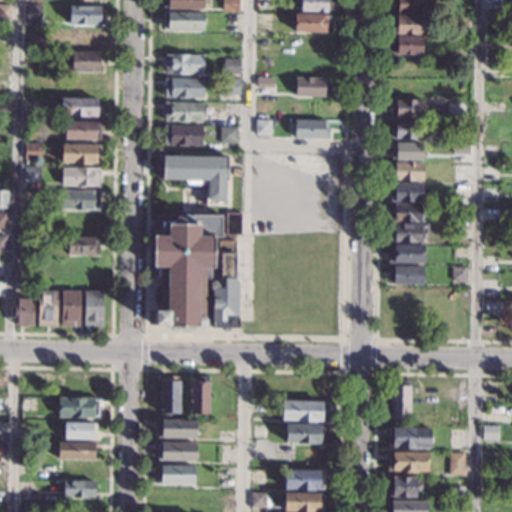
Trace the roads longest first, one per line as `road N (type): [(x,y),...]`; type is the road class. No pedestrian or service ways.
road 1 (tertiary): [(511,359),(0,350)]
road 2 (residential): [(358,511),(365,0)]
road 3 (residential): [(127,511),(133,0)]
